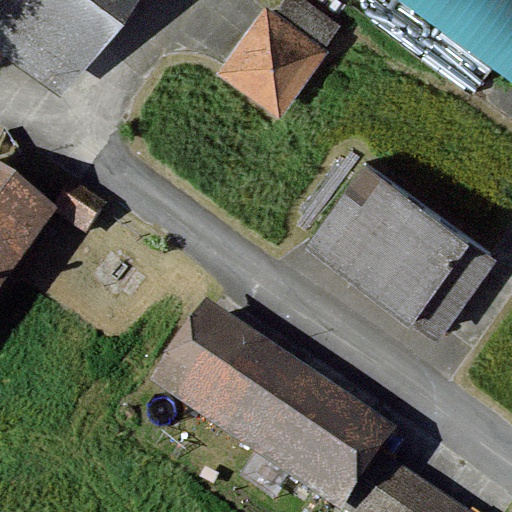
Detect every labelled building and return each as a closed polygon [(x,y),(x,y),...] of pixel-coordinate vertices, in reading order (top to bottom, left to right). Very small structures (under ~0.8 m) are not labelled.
[(122,0),(0,0),(0,34),(65,80),(122,0)] [(511,0),(429,0),(511,59),(511,0)] [(328,52),(263,10),(217,80),(281,122),(328,52)] [(0,332),(81,228),(0,165),(0,332)] [(430,332),(484,249),(362,171),(308,254),(430,332)] [(341,511),(399,429),(224,308),(162,396),(330,511),(341,511)] [(487,511),(398,455),(361,511),(487,511)]
